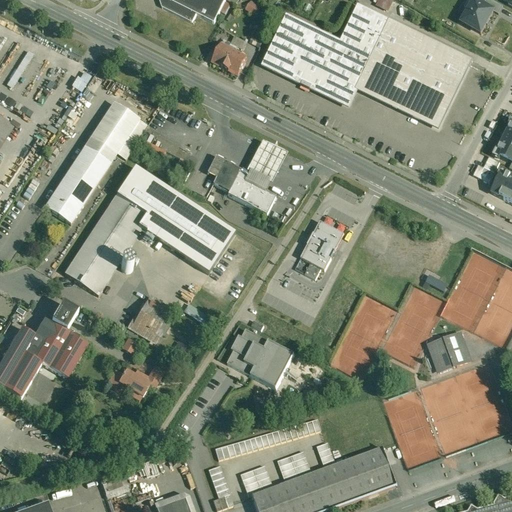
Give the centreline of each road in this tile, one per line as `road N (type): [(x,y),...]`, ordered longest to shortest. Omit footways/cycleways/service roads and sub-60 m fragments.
road 1 (secondary): [(99,34),(339,155)]
road 2 (residential): [(235,318),(339,155)]
road 3 (residential): [(394,511),(511,468)]
